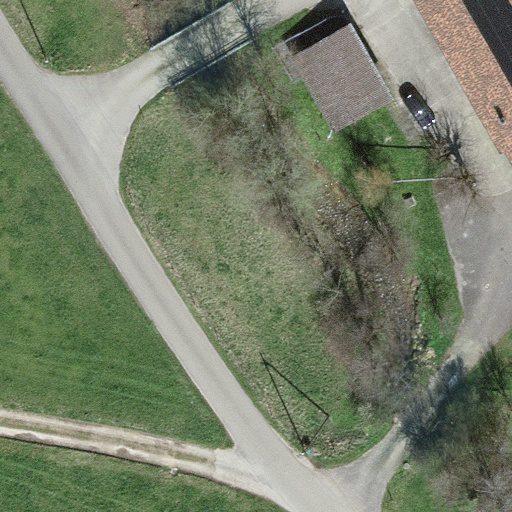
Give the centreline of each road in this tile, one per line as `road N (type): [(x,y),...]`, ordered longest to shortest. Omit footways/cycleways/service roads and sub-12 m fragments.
road 1 (unclassified): [(318,511),(186,338),(0,43)]
road 2 (track): [(0,409),(288,480)]
